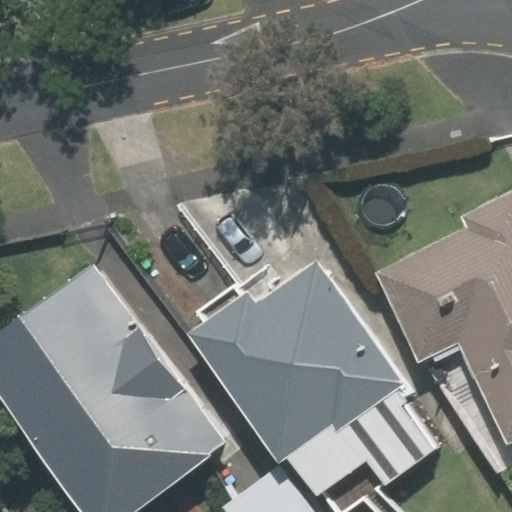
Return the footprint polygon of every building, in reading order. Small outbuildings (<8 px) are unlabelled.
[(478,338),(511,405),(511,196),(484,211),(488,219),(393,267),(439,358),(478,338)] [(404,481),(455,441),(411,385),(427,372),(331,249),(274,294),(266,284),(209,329),(337,491),(383,454),(404,481)] [(102,260),(0,338),(0,359),(121,511),(150,511),(249,433),(102,260)] [(0,420),(12,410),(0,394),(0,420)] [(243,511),(335,511),(291,454),(233,499),(243,511)]
